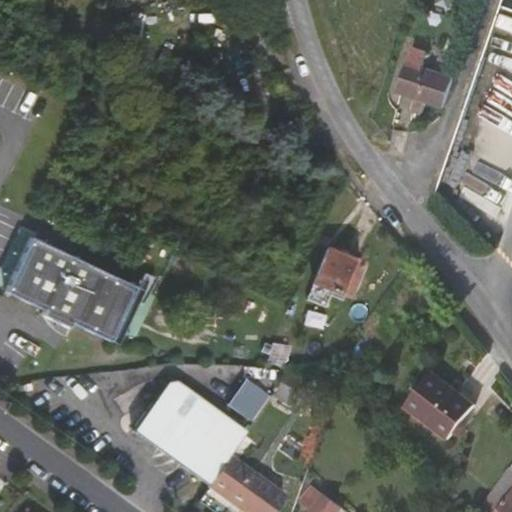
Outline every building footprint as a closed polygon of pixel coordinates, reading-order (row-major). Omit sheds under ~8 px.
[(428,54),(415,49),(400,91),(416,97),(411,111),(423,115),(428,102),(446,109),(456,81),(423,68),(428,54)] [(29,234),(4,286),(111,331),(133,284),(29,234)] [(360,269),(329,252),(313,285),(344,300),(360,269)] [(111,331),(4,286),(3,289),(107,339),(111,331)] [(439,363),(411,396),(452,431),(478,399),(439,363)] [(303,380),(283,370),(271,394),(293,404),(303,380)] [(128,425),(146,438),(183,388),(169,377),(160,379),(128,425)] [(183,388),(146,438),(202,480),(203,479),(224,450),(239,429),(183,388)] [(224,450),(203,479),(249,511),(263,511),(280,488),(224,450)] [(313,479),(305,489),(309,493),(306,497),(313,504),(306,511),(333,511),(342,502),(313,479)] [(511,511),(511,487),(491,511),(511,511)]
